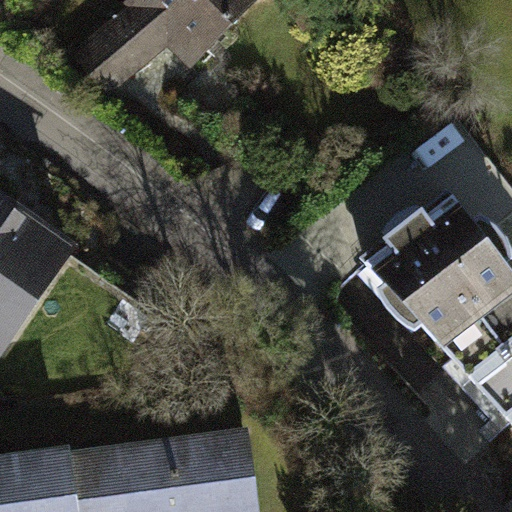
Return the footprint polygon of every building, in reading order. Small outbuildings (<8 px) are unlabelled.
[(123,0),(127,3),(80,50),(119,90),(135,75),(167,43),(189,66),(256,0),(123,0)] [(466,192),(493,225),(511,209),(511,173),(503,162),(466,192)] [(0,344),(75,242),(0,191),(0,344)] [(387,242),(362,261),(411,319),(418,314),(511,419),(511,271),(452,191),(423,214),(417,206),(382,234),(387,242)] [(256,511),(242,424),(63,451),(72,511),(256,511)] [(62,443),(0,452),(0,511),(72,511),(63,451),(62,443)]
